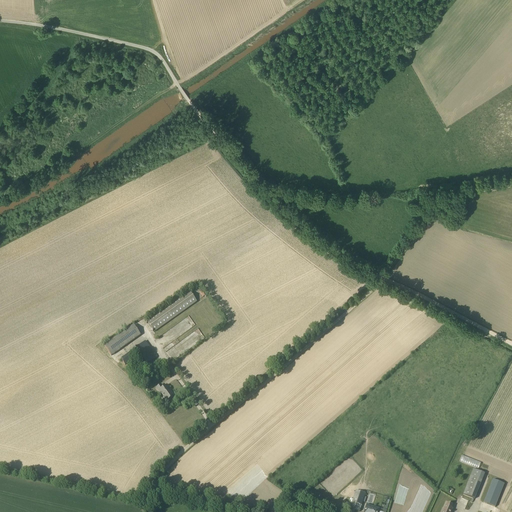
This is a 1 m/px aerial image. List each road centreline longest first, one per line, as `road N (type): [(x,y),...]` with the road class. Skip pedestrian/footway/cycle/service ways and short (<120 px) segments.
road 1 (track): [(380,278),(272,201),(189,103)]
road 2 (track): [(216,423),(380,278)]
road 3 (unclassified): [(187,99),(149,50),(0,21)]
road 4 (track): [(0,203),(61,169),(175,83)]
road 5 (track): [(189,103),(329,0)]
road 6 (track): [(380,278),(441,198),(511,186)]
road 7 (unclassified): [(152,505),(0,468)]
road 8 (track): [(511,345),(380,278)]
